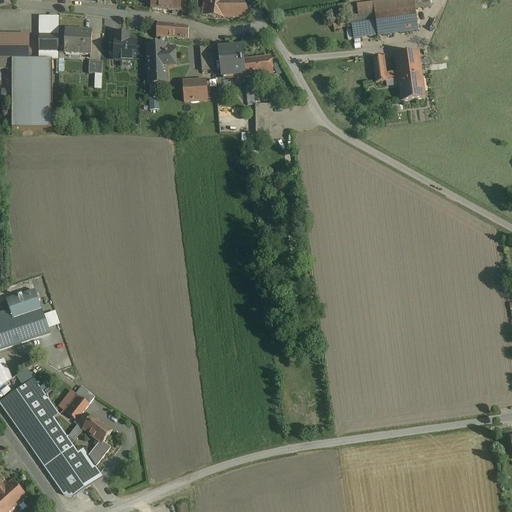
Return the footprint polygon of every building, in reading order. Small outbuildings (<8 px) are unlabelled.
[(179,0),(152,0),(151,9),(179,11),(179,0)] [(242,0),(203,0),(202,16),(225,19),(250,19),(242,0)] [(405,11),(374,15),(377,37),(418,31),(415,10),(430,8),(429,0),(409,0),(404,1),(405,11)] [(374,15),(350,18),(351,26),(353,40),(377,37),(374,15)] [(58,18),(39,18),(39,53),(58,53),(58,18)] [(350,18),(339,21),(340,28),(351,26),(350,18)] [(185,28),(157,24),(156,38),(176,39),(176,40),(188,40),(189,29),(185,28)] [(92,34),(65,33),(65,55),(91,56),(92,34)] [(128,36),(116,35),(115,43),(115,57),(115,61),(135,62),(136,42),(128,42),(128,36)] [(29,36),(0,36),(0,70),(12,70),(29,70),(29,61),(29,36)] [(165,46),(146,47),(148,85),(167,84),(166,65),(175,65),(174,48),(166,48),(165,46)] [(212,48),(200,49),(201,73),(214,71),(212,48)] [(241,48),(219,50),(222,78),(244,76),(242,61),(241,48)] [(418,53),(395,57),(397,72),(386,74),(384,58),(372,60),(375,84),(398,80),(422,77),(418,53)] [(271,58),(242,61),(244,76),(244,78),(273,75),(271,58)] [(29,70),(12,70),(12,130),(52,130),(52,61),(29,61),(29,70)] [(102,63),(89,63),(88,75),(102,76),(102,63)] [(422,77),(398,80),(401,103),(425,100),(422,77)] [(206,81),(182,83),(184,103),(208,101),(206,81)] [(258,105),(257,85),(249,86),(250,105),(258,105)] [(153,110),(162,109),(161,98),(152,98),(153,110)] [(270,106),(255,106),(256,134),(270,134),(270,106)] [(10,311),(0,314),(0,351),(50,334),(35,291),(6,301),(10,311)] [(4,360),(0,361),(0,381),(10,375),(4,360)] [(26,370),(16,378),(23,388),(0,404),(0,406),(30,448),(60,428),(54,420),(59,416),(26,370)] [(95,399),(82,388),(76,396),(89,406),(95,399)] [(76,396),(63,413),(76,423),(89,406),(76,396)] [(113,432),(93,417),(82,431),(99,444),(102,446),(104,444),(113,432)] [(60,428),(30,448),(61,493),(86,475),(96,468),(88,458),(83,451),(78,454),(60,428)] [(102,446),(99,444),(88,458),(96,468),(111,449),(104,444),(102,446)] [(0,475),(0,495),(10,487),(0,475)] [(86,475),(61,492),(65,497),(73,499),(92,485),(86,475)] [(0,495),(0,511),(14,511),(27,500),(13,485),(10,487),(0,495)]
